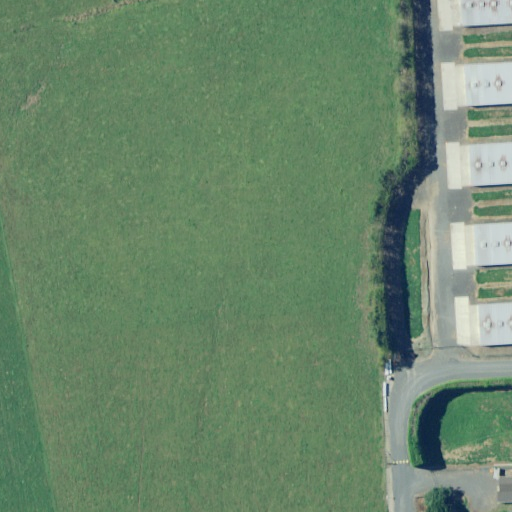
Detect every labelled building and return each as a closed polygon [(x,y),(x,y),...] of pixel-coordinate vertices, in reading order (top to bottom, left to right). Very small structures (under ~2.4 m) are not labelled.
[(511,0),(458,0),(460,27),(511,24),(511,0)] [(511,63),(463,67),(465,107),(511,104),(511,63)] [(511,185),(511,145),(481,147),(483,187),(511,185)] [(511,266),(511,223),(473,226),(476,269),(511,266)] [(511,344),(511,304),(477,306),(480,346),(511,344)] [(495,503),(511,503),(511,478),(500,478),(499,492),(496,492),(495,503)]
